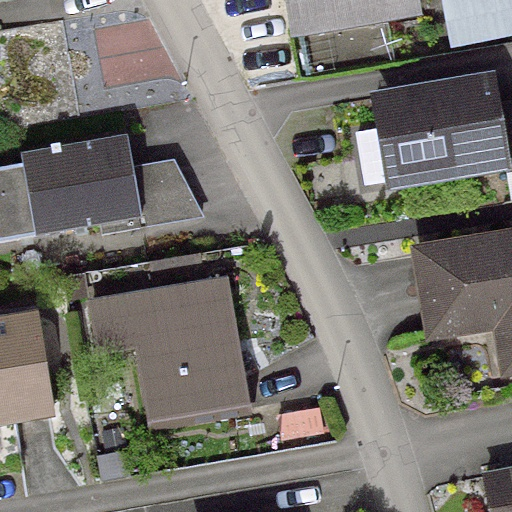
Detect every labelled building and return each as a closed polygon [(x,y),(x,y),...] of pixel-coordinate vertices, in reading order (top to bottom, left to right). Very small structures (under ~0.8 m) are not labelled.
[(407,16),(404,0),(285,0),(292,35),(407,16)] [(479,89),(375,106),(389,188),(492,171),(479,89)] [(122,216),(109,151),(23,167),(36,232),(122,216)] [(511,373),(511,240),(410,256),(423,339),(493,328),(501,376),(511,373)] [(216,291),(89,310),(95,352),(133,346),(144,419),(234,405),(216,291)] [(0,421),(35,416),(20,328),(0,331),(0,421)] [(511,511),(511,479),(482,485),(487,511),(511,511)]
